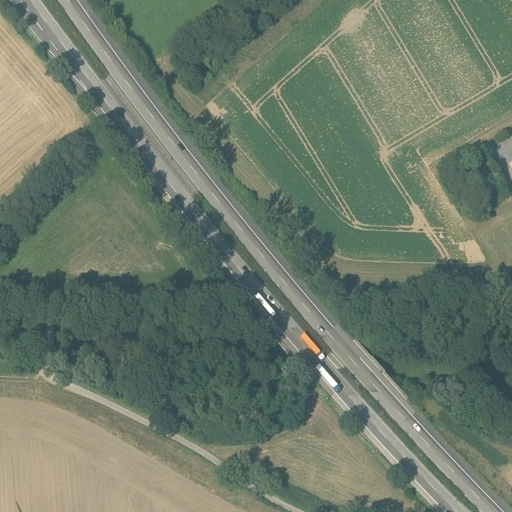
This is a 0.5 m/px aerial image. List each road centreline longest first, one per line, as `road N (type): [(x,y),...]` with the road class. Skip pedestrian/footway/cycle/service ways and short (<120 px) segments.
road 1 (motorway): [(28,0),(263,304),(453,511)]
road 2 (motorway): [(487,511),(297,304),(65,0)]
road 3 (unclassified): [(288,511),(48,378),(50,316)]
